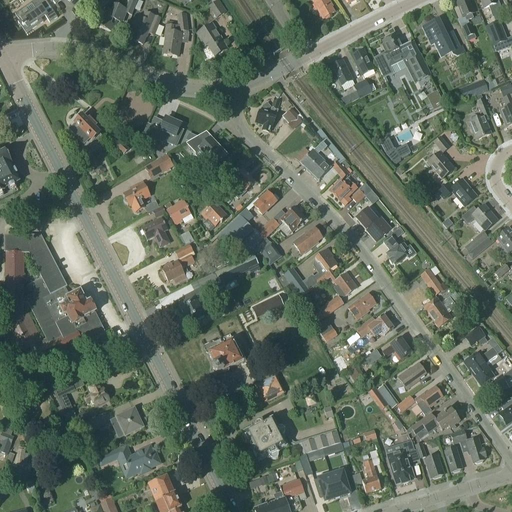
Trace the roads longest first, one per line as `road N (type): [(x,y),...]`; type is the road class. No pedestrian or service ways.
road 1 (tertiary): [(233,511),(0,55)]
road 2 (residential): [(511,465),(377,277),(244,137),(235,88)]
road 3 (unclassified): [(0,54),(61,49),(176,89),(235,88)]
road 4 (unclassified): [(305,55),(415,0)]
